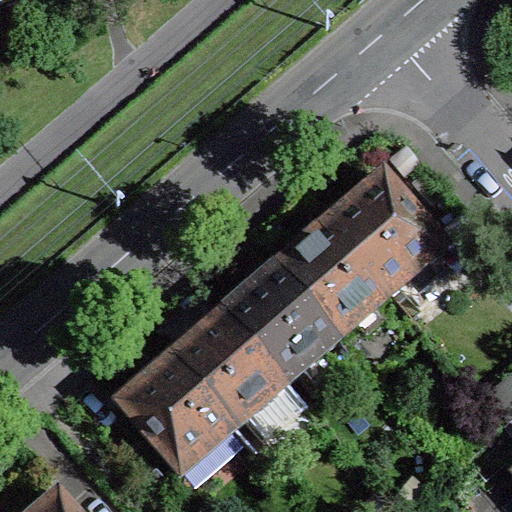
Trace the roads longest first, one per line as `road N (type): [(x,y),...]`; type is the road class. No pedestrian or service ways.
road 1 (secondary): [(0,373),(397,30)]
road 2 (residential): [(397,30),(511,163)]
